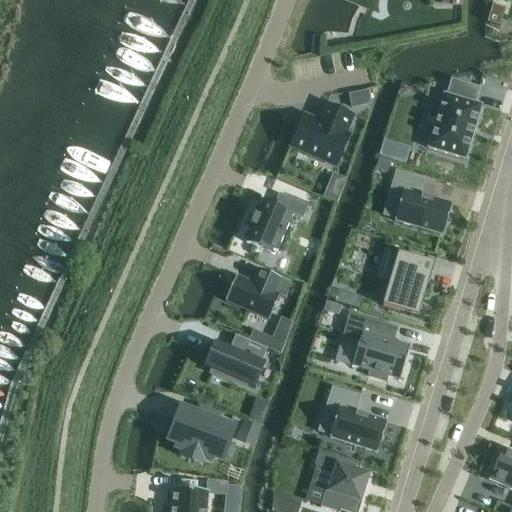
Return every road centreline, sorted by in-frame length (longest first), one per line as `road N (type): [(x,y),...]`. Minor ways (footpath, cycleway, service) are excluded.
road 1 (residential): [(94,511),(104,427),(122,366),(285,0)]
road 2 (residential): [(497,228),(474,277),(403,511)]
road 3 (residential): [(432,511),(493,364),(503,290),(497,228)]
